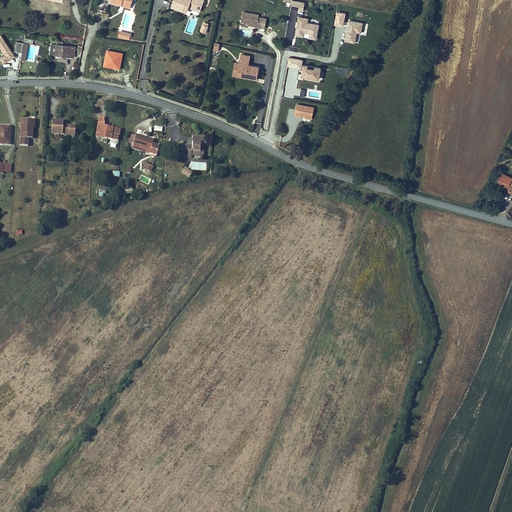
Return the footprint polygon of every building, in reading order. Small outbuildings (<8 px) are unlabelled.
[(174,0),(172,6),(176,8),(177,6),(187,9),(188,7),(200,11),(203,0),(174,0)] [(297,0),(284,0),(292,1),(290,8),(303,10),(305,1),(297,0)] [(244,11),(242,21),(249,22),(257,24),(257,26),(264,27),(266,18),(259,17),(260,14),(244,11)] [(300,16),(296,34),(316,38),(319,24),(307,21),(308,17),(300,16)] [(363,22),(349,19),(345,40),(355,42),(357,31),(361,32),(363,22)] [(208,23),(203,21),(200,31),(206,33),(208,25),(208,23)] [(3,62),(8,58),(14,55),(0,35),(0,45),(5,54),(0,57),(3,62)] [(33,43),(33,39),(24,38),(21,59),(25,60),(28,43),(33,43)] [(55,52),(62,52),(61,55),(74,56),(75,46),(63,45),(63,41),(56,40),(56,44),(55,52)] [(249,64),(251,56),(241,54),(239,63),(237,75),(246,77),(247,75),(249,75),(248,77),(257,79),(260,66),(249,64)] [(304,63),(302,75),(319,79),(321,66),(315,65),(314,67),(308,66),(308,64),(304,63)] [(283,96),(292,98),(296,75),(287,73),(283,96)] [(297,102),(295,114),(299,115),(299,113),(306,115),(313,116),(315,106),(297,102)] [(116,139),(117,133),(114,132),(114,128),(104,127),(105,121),(103,121),(104,116),(99,116),(96,136),(116,139)] [(32,137),(33,118),(23,117),(21,145),(28,145),(28,137),(32,137)] [(53,133),(59,134),(75,134),(75,125),(74,124),(63,124),(63,120),(52,120),(51,133),(53,133)] [(10,126),(9,126),(0,125),(0,142),(9,143),(10,126)] [(133,144),(136,133),(130,132),(127,142),(133,144)] [(133,144),(151,149),(150,153),(157,155),(160,146),(152,143),(153,138),(136,133),(133,144)] [(201,151),(201,150),(202,143),(207,143),(208,135),(193,135),(193,145),(183,145),(182,153),(192,153),(192,150),(201,151)] [(150,153),(151,149),(133,144),(132,148),(150,153)] [(0,172),(3,173),(3,171),(11,172),(11,163),(0,162),(0,172)] [(150,172),(152,166),(146,163),(144,169),(150,172)] [(189,176),(192,173),(185,167),(182,171),(189,176)] [(495,191),(506,197),(507,195),(508,195),(511,187),(511,185),(500,180),(495,191)]
